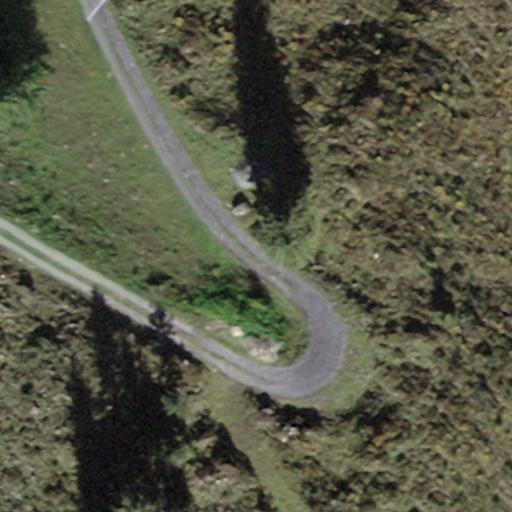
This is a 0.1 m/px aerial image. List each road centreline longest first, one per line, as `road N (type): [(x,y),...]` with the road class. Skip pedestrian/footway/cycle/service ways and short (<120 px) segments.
road 1 (track): [(95,0),(193,191),(245,251),(313,305),(324,351),(293,382),(245,370),(0,227)]
road 2 (track): [(229,360),(226,397),(297,511)]
